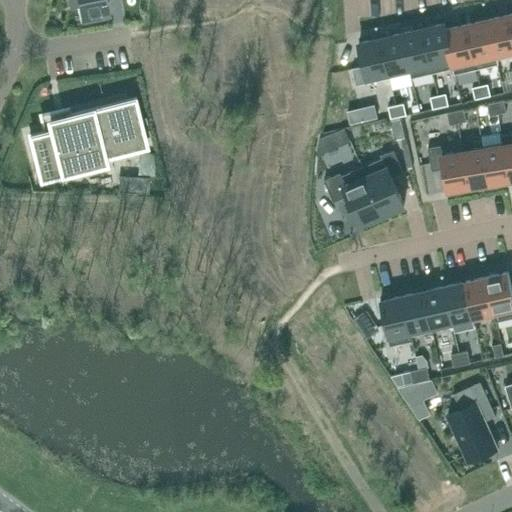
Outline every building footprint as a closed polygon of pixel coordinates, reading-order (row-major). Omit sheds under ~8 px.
[(68,0),(70,8),(79,6),(82,17),(107,11),(104,0),(68,0)] [(511,31),(508,15),(487,19),(497,64),(498,63),(497,59),(511,55),(511,31)] [(487,19),(466,24),(476,68),(497,64),(487,19)] [(456,73),(443,23),(423,28),(433,72),(453,68),(454,74),(456,73)] [(476,68),(466,24),(446,29),(445,23),(443,23),(456,73),(476,68)] [(433,72),(423,28),(402,33),(412,77),(433,72)] [(412,77),(402,33),(381,38),(390,77),(410,73),(411,77),(412,77)] [(390,77),(381,38),(359,43),(368,82),(390,77)] [(488,83),(480,85),(483,97),(491,95),(488,83)] [(480,85),(472,87),(475,99),(483,97),(480,85)] [(446,93),(438,95),(441,107),(448,105),(446,93)] [(438,95),(430,97),(433,108),(441,107),(438,95)] [(40,179),(52,176),(105,163),(104,156),(146,146),(134,98),(68,114),(71,124),(29,135),(40,179)] [(503,100),(495,101),(498,113),(506,112),(503,100)] [(498,113),(495,101),(487,103),(490,115),(498,113)] [(404,103),(396,104),(399,116),(406,114),(404,103)] [(396,104),(388,106),(391,118),(399,116),(396,104)] [(464,109),(455,111),(458,123),(466,121),(464,109)] [(458,123),(455,111),(447,112),(450,124),(458,123)] [(511,132),(501,135),(503,144),(509,179),(511,178),(511,132)] [(432,170),(444,168),(448,190),(469,186),(463,151),(443,154),(442,144),(428,147),(432,170)] [(503,144),(483,148),(489,183),(509,179),(503,144)] [(483,148),(463,151),(469,186),(489,183),(483,148)] [(382,158),(362,166),(382,215),(404,205),(392,176),(403,171),(394,149),(381,155),(382,158)] [(362,166),(341,175),(340,172),(324,179),(334,201),(348,195),(361,224),(382,215),(362,166)] [(148,178),(119,176),(118,191),(147,192),(148,178)] [(511,287),(508,271),(486,276),(496,321),(511,317),(511,287)] [(496,321),(486,276),(465,281),(474,321),(494,316),(495,321),(496,321)] [(472,316),(464,281),(444,286),(452,321),(472,316)] [(452,321),(444,286),(424,291),(432,325),(452,321)] [(412,340),(413,340),(412,335),(432,330),(423,291),(402,296),(411,335),(412,340)] [(411,335),(402,296),(380,301),(390,345),(412,340),(411,335)] [(503,355),(501,343),(493,345),(495,357),(503,355)] [(470,362),(467,350),(459,352),(462,364),(470,362)] [(462,364),(459,352),(451,354),(454,366),(462,364)] [(430,379),(427,367),(419,369),(421,381),(430,379)] [(421,381),(419,369),(410,371),(413,383),(421,381)] [(461,409),(448,415),(468,461),(497,448),(485,420),(496,415),(480,381),(453,393),(461,409)]
